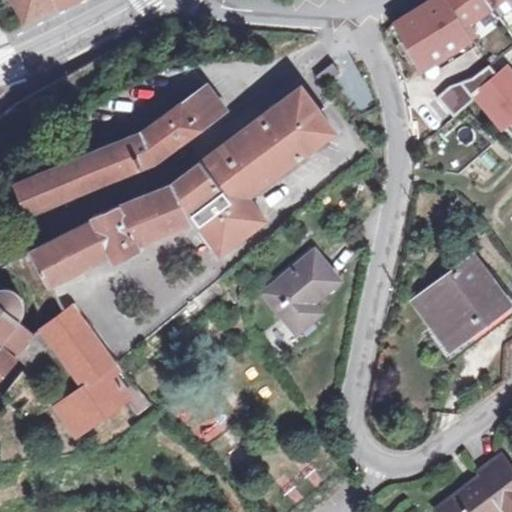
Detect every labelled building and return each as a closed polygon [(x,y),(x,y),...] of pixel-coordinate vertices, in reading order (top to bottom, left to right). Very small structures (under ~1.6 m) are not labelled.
[(19,0),(28,18),(66,0),(19,0)] [(487,0),(433,0),(399,25),(424,64),(479,26),(471,12),(487,0)] [(511,71),(502,59),(463,90),(494,128),(511,114),(511,71)] [(333,63),(317,76),(324,85),(340,72),(333,63)] [(141,134),(23,180),(34,208),(152,163),(228,106),(210,83),(141,134)] [(176,182),(34,249),(54,281),(200,218),(225,250),(268,217),(251,196),(334,128),(299,84),(176,182)] [(464,103),(447,84),(436,92),(451,114),(464,103)] [(269,277),(302,319),(324,302),(313,289),(334,272),(309,243),(269,277)] [(503,301),(466,252),(411,292),(447,343),(503,301)] [(0,290),(0,376),(18,357),(30,368),(39,358),(41,337),(22,320),(26,307),(24,300),(23,295),(19,291),(13,288),(7,287),(1,289),(0,290)] [(161,408),(70,309),(49,325),(44,328),(84,382),(59,402),(80,429),(126,396),(145,418),(161,408)] [(433,511),(487,511),(490,510),(491,511),(505,511),(511,507),(511,474),(501,459),(433,511)]
